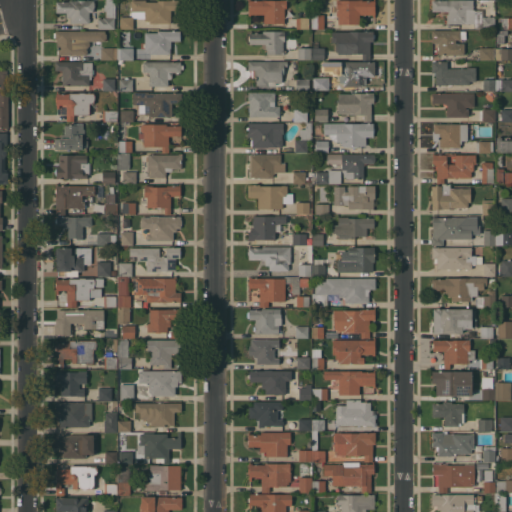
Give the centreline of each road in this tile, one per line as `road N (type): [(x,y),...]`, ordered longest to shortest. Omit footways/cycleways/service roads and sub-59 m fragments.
road 1 (residential): [(215,0),(215,511)]
road 2 (residential): [(29,0),(29,511)]
road 3 (residential): [(402,0),(402,511)]
